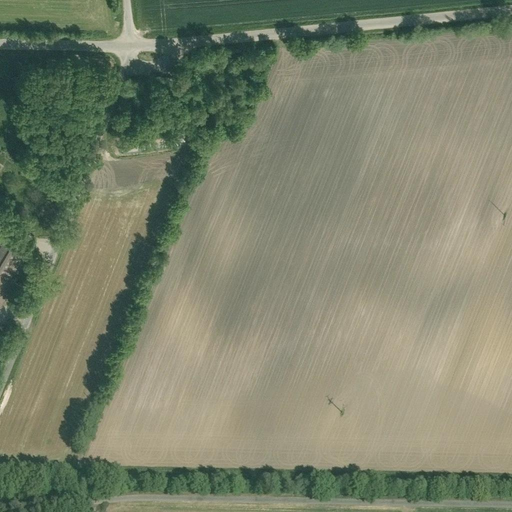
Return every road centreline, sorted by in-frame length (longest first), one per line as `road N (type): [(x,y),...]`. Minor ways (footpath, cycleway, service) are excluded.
road 1 (residential): [(0,493),(511,496)]
road 2 (residential): [(132,46),(511,9)]
road 3 (residential): [(132,46),(0,396)]
road 4 (residential): [(0,43),(132,46)]
